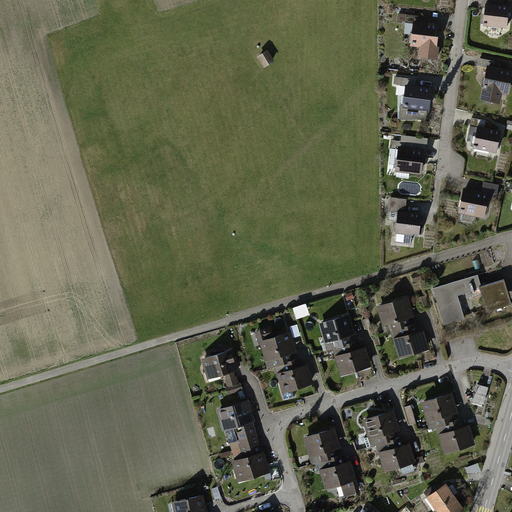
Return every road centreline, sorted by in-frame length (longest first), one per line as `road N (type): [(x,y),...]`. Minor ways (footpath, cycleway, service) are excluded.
road 1 (residential): [(511,369),(466,363),(282,417),(276,435),(292,491),(223,511)]
road 2 (residential): [(511,237),(175,336)]
road 3 (track): [(0,392),(175,336)]
road 4 (residential): [(460,0),(440,170)]
